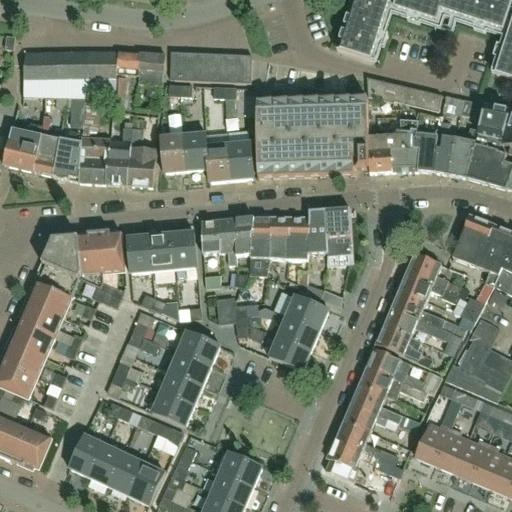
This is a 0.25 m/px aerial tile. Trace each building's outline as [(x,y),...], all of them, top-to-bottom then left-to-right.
[(414,27),(423,0),(399,0),(398,3),(389,0),(353,0),(350,11),(390,24),(393,16),(409,22),(409,25),(414,27)] [(436,31),(446,0),(423,0),(414,27),(420,28),(421,25),(436,31)] [(446,0),(436,31),(453,36),(457,25),(461,26),(469,0),(446,0)] [(481,35),(492,0),(469,0),(461,26),(475,31),(474,33),(481,35)] [(505,34),(511,13),(511,11),(511,0),(492,0),(481,35),(486,37),(487,34),(503,39),(505,34)] [(385,38),(390,24),(350,11),(344,32),(386,46),(389,40),(385,38)] [(385,51),(386,46),(344,32),(337,53),(376,66),(382,50),(385,51)] [(511,36),(510,36),(505,34),(503,39),(504,40),(501,49),(498,48),(496,54),(511,59),(511,36)] [(14,53),(16,41),(7,40),(5,52),(14,53)] [(511,82),(511,59),(496,54),(494,60),(497,61),(492,76),(496,78),(511,82)] [(185,84),(186,57),(173,56),(171,84),(185,84)] [(117,77),(118,58),(26,57),(24,102),(45,103),(66,103),(87,104),(87,97),(115,99),(117,77)] [(139,88),(139,87),(142,57),(118,57),(118,58),(117,77),(134,79),(134,88),(139,88)] [(164,58),(164,59),(142,57),(139,87),(163,90),(165,58),(164,58)] [(198,85),(199,57),(186,57),(185,84),(198,85)] [(212,85),(213,58),(199,57),(198,85),(212,85)] [(225,86),(226,59),(213,58),(212,85),(225,86)] [(238,86),(240,59),(226,59),(225,86),(238,86)] [(252,87),(253,60),(240,59),(238,86),(252,87)] [(124,121),(127,82),(118,81),(114,120),(124,121)] [(439,115),(442,99),(367,82),(368,100),(394,106),(394,104),(439,115)] [(183,101),(183,90),(170,89),(169,100),(180,101),(183,101)] [(191,118),(192,90),(183,90),(183,101),(182,117),(191,118)] [(225,102),(225,91),(214,91),(214,102),(225,102)] [(236,103),(237,92),(225,91),(225,102),(236,103)] [(367,101),(257,106),(258,147),(259,182),(355,177),(355,171),(370,170),(370,156),(369,142),(367,101)] [(45,103),(45,111),(66,112),(66,103),(45,103)] [(486,108),(482,108),(464,104),(460,119),(482,123),(486,108)] [(479,138),(504,145),(511,114),(486,109),(480,134),(479,138)] [(419,175),(417,145),(419,135),(418,134),(418,127),(420,128),(421,115),(415,115),(415,125),(402,124),(402,135),(403,135),(403,137),(404,156),(392,156),(393,176),(419,175)] [(511,120),(504,145),(501,156),(509,158),(509,159),(507,166),(511,168),(511,120)] [(449,179),(456,144),(455,143),(449,141),(451,128),(442,126),(441,134),(440,142),(443,142),(441,154),(438,154),(436,177),(449,179)] [(35,176),(41,148),(43,129),(32,127),(28,136),(13,133),(4,169),(35,176)] [(49,131),(43,129),(41,148),(35,176),(54,180),(62,141),(48,138),(49,131)] [(111,144),(90,142),(91,129),(84,129),(82,145),(79,186),(80,186),(106,188),(111,144)] [(128,190),(134,132),(125,132),(124,145),(111,144),(106,188),(128,190)] [(153,191),(157,154),(143,152),(145,133),(134,132),(128,190),(153,191)] [(449,179),(467,182),(479,138),(480,134),(472,132),(468,144),(457,142),(456,144),(449,179)] [(438,154),(441,154),(443,142),(440,142),(441,134),(432,133),(430,140),(423,138),(424,135),(419,135),(417,145),(419,175),(422,175),(436,177),(438,154)] [(403,137),(403,135),(402,135),(397,135),(397,140),(370,141),(371,177),(393,176),(392,156),(404,156),(403,137)] [(209,187),(232,185),(229,149),(208,151),(207,137),(206,138),(209,174),(208,175),(209,187)] [(187,176),(208,175),(209,174),(206,138),(184,139),(187,176)] [(511,168),(507,166),(509,159),(500,156),(504,145),(479,138),(467,182),(491,188),(508,194),(511,180),(511,168)] [(164,178),(187,176),(184,139),(161,141),(164,178)] [(79,186),(82,145),(62,141),(54,180),(79,186)] [(255,183),(251,147),(229,149),(232,185),(255,183)] [(350,267),(355,266),(354,263),(352,223),(351,213),(326,215),(327,257),(327,269),(343,268),(343,267),(350,267)] [(308,258),(320,258),(327,257),(326,215),(311,217),(311,222),(308,258)] [(478,271),(495,229),(471,220),(454,262),(478,271)] [(252,259),(254,221),(238,223),(238,260),(251,260),(252,259)] [(270,263),(274,221),(254,221),(252,259),(251,260),(250,279),(268,281),(270,262),(270,263)] [(308,258),(311,222),(274,221),(270,263),(282,264),(308,264),(308,258)] [(238,260),(238,223),(220,225),(224,257),(228,257),(229,269),(238,268),(238,260)] [(203,226),(205,258),(224,257),(220,225),(203,226)] [(502,272),(511,252),(511,235),(495,229),(478,271),(490,276),(485,286),(493,290),(494,288),(495,286),(499,279),(502,272)] [(125,275),(122,237),(111,238),(111,234),(99,235),(102,263),(89,264),(91,288),(98,291),(101,292),(104,286),(103,277),(125,275)] [(102,263),(99,235),(88,236),(88,240),(58,242),(53,243),(51,249),(43,266),(67,276),(71,266),(89,264),(102,263)] [(198,272),(195,235),(172,237),(175,274),(198,272)] [(175,274),(172,237),(150,239),(153,276),(175,274)] [(153,276),(150,239),(128,241),(131,278),(153,276)] [(494,288),(493,290),(508,297),(510,293),(511,288),(511,252),(502,272),(499,279),(495,286),(494,288)] [(438,279),(442,269),(415,257),(407,275),(467,300),(470,295),(461,290),(461,291),(447,285),(448,284),(438,279)] [(72,302),(80,283),(91,288),(89,264),(71,266),(67,276),(43,266),(43,267),(46,268),(42,277),(39,276),(35,286),(72,302)] [(467,300),(407,275),(399,293),(427,305),(431,296),(442,300),(442,301),(457,308),(453,316),(473,324),(483,307),(469,301),(467,300)] [(235,290),(247,292),(249,279),(236,277),(235,290)] [(63,322),(72,302),(35,286),(30,296),(34,298),(29,307),(63,322)] [(117,312),(125,295),(104,286),(101,292),(98,291),(93,302),(117,312)] [(268,286),(261,307),(276,313),(284,292),(268,286)] [(477,302),(485,306),(493,290),(485,286),(477,302)] [(326,295),(308,287),(309,298),(322,304),(326,295)] [(399,293),(392,312),(453,336),(456,329),(423,315),(427,306),(427,305),(399,293)] [(496,297),(491,307),(501,312),(506,302),(496,297)] [(152,313),(156,303),(146,299),(142,309),(152,313)] [(321,335),(330,314),(296,299),(287,320),(321,335)] [(161,317),(166,308),(156,303),(152,313),(161,317)] [(237,321),(236,311),(235,303),(219,304),(221,328),(236,327),(237,327),(237,321)] [(55,342),(63,322),(29,307),(25,317),(22,316),(18,326),(55,342)] [(82,319),(91,323),(96,313),(87,309),(82,319)] [(252,330),(251,320),(259,319),(258,309),(236,311),(237,321),(237,327),(236,327),(238,342),(249,341),(248,330),(252,330)] [(202,323),(201,312),(179,314),(180,325),(202,323)] [(453,336),(392,312),(384,330),(411,341),(416,331),(458,349),(462,340),(453,336)] [(287,320),(278,340),(312,355),(321,335),(287,320)] [(511,378),(511,363),(501,358),(500,359),(490,353),(501,333),(482,322),(470,343),(475,345),(460,371),(453,368),(445,384),(497,406),(511,378)] [(46,362),(55,342),(18,326),(13,336),(16,338),(12,347),(46,362)] [(135,332),(133,337),(143,341),(147,331),(137,327),(135,332)] [(418,355),(422,346),(411,342),(411,341),(384,330),(376,348),(429,371),(432,363),(422,358),(423,357),(418,355)] [(212,370),(221,350),(187,336),(179,356),(212,370)] [(74,337),(70,348),(79,351),(83,341),(74,337)] [(143,341),(133,337),(129,347),(139,351),(143,341)] [(303,375),(312,355),(278,340),(270,361),(303,375)] [(143,341),(139,351),(156,358),(160,348),(143,341)] [(38,381),(46,362),(12,347),(8,357),(5,355),(1,366),(38,381)] [(79,351),(70,348),(66,358),(75,362),(79,351)] [(367,371),(422,392),(425,385),(407,378),(411,369),(402,365),(402,364),(374,353),(367,371)] [(204,390),(212,370),(179,356),(170,376),(204,390)] [(29,402),(38,381),(1,366),(0,366),(0,389),(6,392),(15,396),(26,401),(29,402)] [(120,366),(116,376),(126,381),(130,371),(120,366)] [(423,395),(424,392),(422,392),(367,371),(359,389),(387,401),(396,405),(400,395),(430,409),(434,400),(423,395)] [(126,381),(116,376),(112,387),(122,391),(126,381)] [(195,410),(204,390),(170,376),(162,396),(195,410)] [(62,391),(67,381),(58,377),(53,387),(62,391)] [(383,409),(387,401),(359,389),(352,407),(387,422),(391,413),(383,409)] [(463,407),(466,398),(455,394),(451,402),(463,407)] [(12,404),(23,409),(26,401),(15,396),(12,404)] [(187,431),(195,410),(162,396),(153,417),(187,431)] [(49,398),(44,408),(53,412),(57,402),(49,398)] [(466,398),(463,407),(475,412),(478,404),(466,398)] [(118,421),(123,411),(112,407),(108,417),(118,421)] [(387,422),(352,407),(344,425),(372,436),(376,426),(417,444),(420,437),(417,435),(399,428),(387,423),(387,422)] [(493,410),(489,418),(500,423),(504,414),(493,410)] [(128,425),(133,415),(123,411),(118,421),(128,425)] [(35,413),(32,421),(43,425),(46,417),(35,413)] [(421,425),(391,413),(387,422),(387,423),(399,428),(417,435),(421,425)] [(511,427),(511,417),(504,414),(500,423),(511,427)] [(447,415),(442,428),(452,432),(457,420),(447,415)] [(148,434),(158,438),(163,428),(143,419),(138,429),(148,434)] [(0,459),(14,465),(28,432),(5,423),(0,433),(0,459)] [(367,448),(372,436),(344,425),(335,444),(379,461),(398,469),(401,461),(382,453),(376,451),(376,452),(367,448)] [(163,428),(158,438),(169,442),(173,432),(163,428)] [(436,470),(452,432),(442,428),(440,432),(431,428),(416,462),(436,470)] [(39,472),(52,443),(28,432),(14,465),(24,470),(26,467),(39,472)] [(158,438),(153,450),(174,459),(179,447),(183,437),(173,432),(169,442),(158,438)] [(454,478),(469,444),(460,441),(462,436),(452,432),(436,470),(454,478)] [(71,473),(90,481),(105,448),(85,439),(70,472),(71,473)] [(356,473),(360,463),(375,470),(379,461),(335,444),(329,461),(356,473)] [(473,486),(489,448),(480,444),(478,448),(469,444),(454,478),(473,486)] [(110,491),(125,458),(105,448),(90,481),(110,491)] [(492,494),(506,460),(505,460),(497,457),(499,452),(489,448),(473,486),(492,494)] [(192,464),(197,454),(187,450),(182,460),(192,464)] [(511,499),(511,457),(507,455),(505,460),(506,460),(492,494),(511,502),(511,499)] [(263,470),(229,456),(220,477),(254,491),(263,470)] [(130,500),(145,467),(125,458),(110,491),(130,500)] [(177,470),(187,475),(192,464),(182,460),(177,470)] [(329,461),(323,474),(351,485),(356,473),(329,461)] [(403,473),(398,469),(379,461),(375,470),(374,471),(400,482),(403,473)] [(150,510),(165,476),(145,467),(130,500),(148,509),(150,510)] [(203,493),(212,496),(212,497),(246,511),(254,491),(220,477),(211,473),(203,493)] [(181,494),(185,485),(173,479),(163,500),(185,510),(186,511),(187,511),(188,510),(193,500),(181,494)] [(245,511),(246,511),(212,497),(205,511),(245,511)] [(163,500),(159,509),(165,511),(191,511),(188,510),(187,511),(186,511),(185,510),(163,500)]
